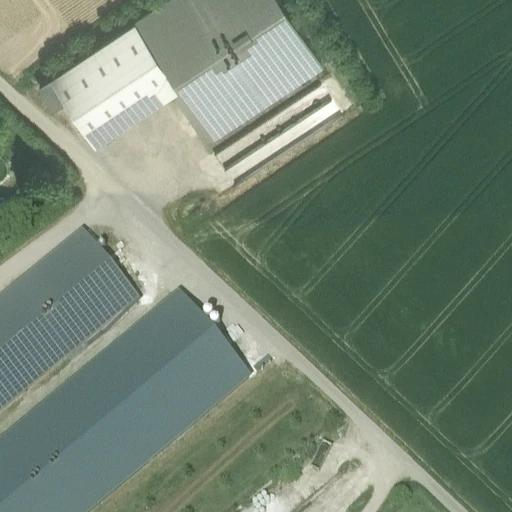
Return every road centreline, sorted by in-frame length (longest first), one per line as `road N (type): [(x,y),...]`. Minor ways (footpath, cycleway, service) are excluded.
road 1 (unclassified): [(413,472),(0,86)]
road 2 (track): [(0,276),(108,187)]
